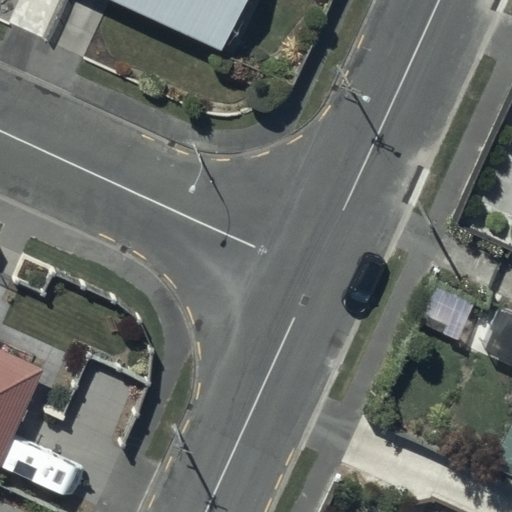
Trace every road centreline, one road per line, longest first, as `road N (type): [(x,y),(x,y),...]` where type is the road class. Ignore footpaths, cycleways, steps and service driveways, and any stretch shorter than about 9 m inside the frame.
road 1 (residential): [(0,127),(319,266)]
road 2 (tertiary): [(319,266),(440,0)]
road 3 (tertiary): [(207,511),(319,266)]
